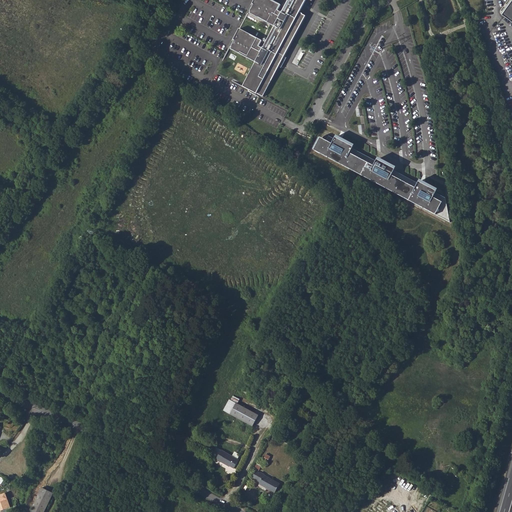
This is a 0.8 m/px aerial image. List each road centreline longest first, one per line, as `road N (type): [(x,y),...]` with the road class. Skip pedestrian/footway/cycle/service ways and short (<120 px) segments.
road 1 (residential): [(375,0),(295,147)]
road 2 (residential): [(174,477),(39,410)]
